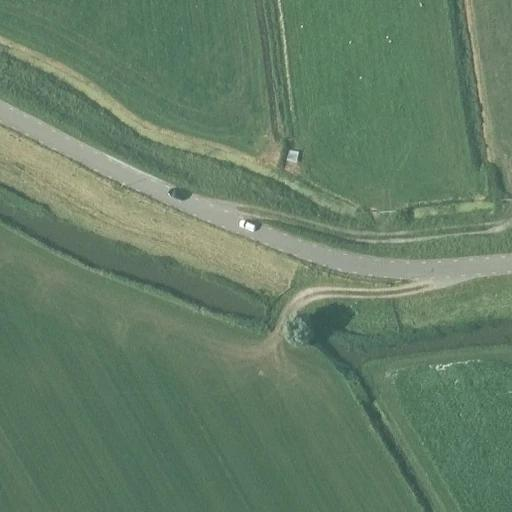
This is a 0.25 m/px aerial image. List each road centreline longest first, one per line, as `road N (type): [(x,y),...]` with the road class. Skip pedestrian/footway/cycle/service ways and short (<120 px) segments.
road 1 (tertiary): [(0,113),(316,257),(414,273),(511,267)]
road 2 (track): [(448,273),(402,291),(310,294),(279,334)]
